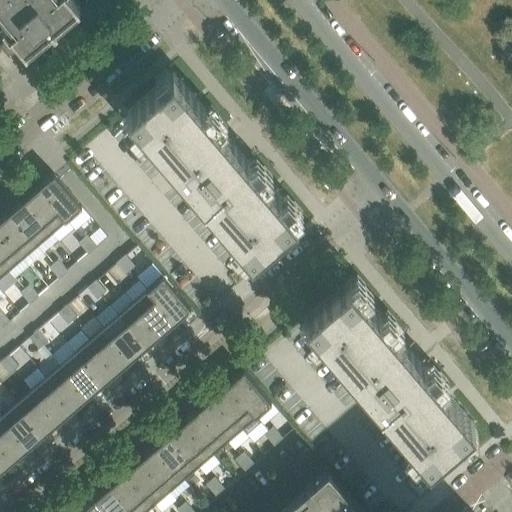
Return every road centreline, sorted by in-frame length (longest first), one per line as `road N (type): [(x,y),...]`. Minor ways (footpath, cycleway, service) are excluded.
road 1 (residential): [(381,190),(10,511)]
road 2 (secondary): [(511,254),(299,0)]
road 3 (secondary): [(215,0),(381,190)]
road 4 (residential): [(0,158),(181,0)]
road 5 (secondary): [(381,190),(511,356)]
